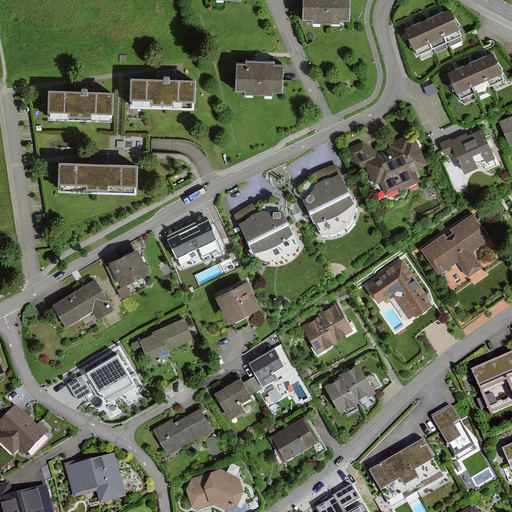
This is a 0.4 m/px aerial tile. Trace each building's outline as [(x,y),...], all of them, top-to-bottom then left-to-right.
[(303,0),(302,19),(313,19),(313,22),(339,22),(339,20),(349,21),(349,0),(303,0)] [(452,13),(437,20),(446,40),(461,34),(452,13)] [(437,20),(421,27),(430,47),(446,40),(437,20)] [(421,27),(406,33),(415,54),(430,47),(421,27)] [(492,54),(477,60),(486,81),(501,74),(492,54)] [(477,60),(461,67),(470,88),(486,81),(477,60)] [(245,64),(236,63),(235,90),(245,90),(245,92),(271,93),(271,91),(281,91),(282,65),(273,64),(273,62),(245,62),(245,64)] [(461,67),(446,74),(455,94),(470,88),(461,67)] [(195,80),(131,77),(130,104),(194,107),(195,80)] [(110,94),(46,91),(45,118),(109,121),(110,94)] [(511,143),(511,115),(498,122),(509,145),(511,143)] [(462,172),(492,158),(480,131),(449,146),(462,172)] [(409,167),(421,162),(409,135),(388,145),(390,149),(376,155),(361,144),(346,150),(356,170),(365,165),(374,184),(379,181),(384,192),(414,178),(409,167)] [(136,166),(58,163),(57,190),(135,193),(136,166)] [(354,200),(342,173),(326,177),(317,183),(315,188),(310,195),(305,199),(314,219),(327,216),(343,209),(354,200)] [(292,230),(282,209),(276,209),(270,210),(264,210),(256,211),(240,222),(253,249),(267,245),(280,239),(292,230)] [(445,234),(422,250),(438,272),(457,259),(468,275),(479,267),(468,251),(489,237),(474,215),(452,230),(454,232),(447,237),(445,234)] [(223,253),(208,218),(168,236),(183,268),(223,253)] [(149,267),(139,248),(113,262),(123,280),(149,267)] [(402,261),(366,286),(377,302),(393,290),(412,317),(431,303),(402,261)] [(247,277),(217,293),(230,317),(260,301),(247,277)] [(98,279),(56,305),(68,324),(94,308),(97,312),(113,303),(98,279)] [(338,303),(321,313),(323,316),(335,337),(352,327),(338,303)] [(323,316),(305,326),(319,352),(338,341),(335,337),(323,316)] [(194,335),(185,317),(142,338),(153,362),(173,352),(170,346),(194,335)] [(275,346),(249,362),(265,386),(280,377),(275,370),(286,363),(275,346)] [(118,352),(69,382),(82,402),(117,380),(123,390),(137,382),(118,352)] [(511,354),(471,372),(489,414),(511,404),(511,354)] [(359,362),(342,372),(344,375),(358,398),(375,388),(359,362)] [(344,375),(327,386),(341,411),(359,400),(358,398),(344,375)] [(250,393),(240,377),(216,392),(231,415),(245,407),(240,399),(250,393)] [(44,431),(16,406),(0,423),(0,427),(5,432),(0,437),(0,438),(15,452),(20,445),(27,451),(44,431)] [(450,406),(434,415),(456,451),(472,441),(450,406)] [(168,452),(211,426),(200,408),(176,423),(173,418),(155,430),(168,452)] [(319,439),(306,416),(272,434),(284,458),(319,439)] [(421,441),(370,471),(388,502),(440,472),(421,441)] [(511,445),(501,450),(510,471),(511,470),(511,445)] [(114,452),(67,464),(74,494),(99,487),(102,500),(125,495),(114,452)] [(220,467),(190,479),(187,488),(193,503),(199,506),(213,500),(226,506),(237,502),(244,488),(240,476),(220,467)] [(53,511),(46,486),(12,495),(9,484),(0,486),(0,511),(53,511)] [(352,486),(317,510),(318,511),(362,511),(367,509),(352,486)]
